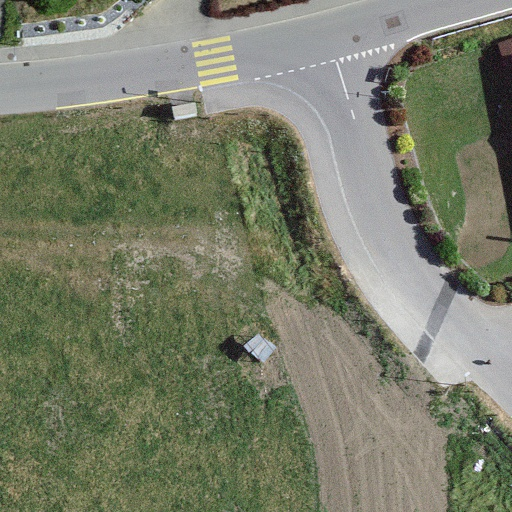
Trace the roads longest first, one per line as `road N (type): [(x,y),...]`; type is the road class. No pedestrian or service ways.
road 1 (residential): [(511,361),(408,286),(353,166),(317,42)]
road 2 (residential): [(317,42),(131,71),(0,77)]
road 3 (residential): [(469,0),(317,42)]
